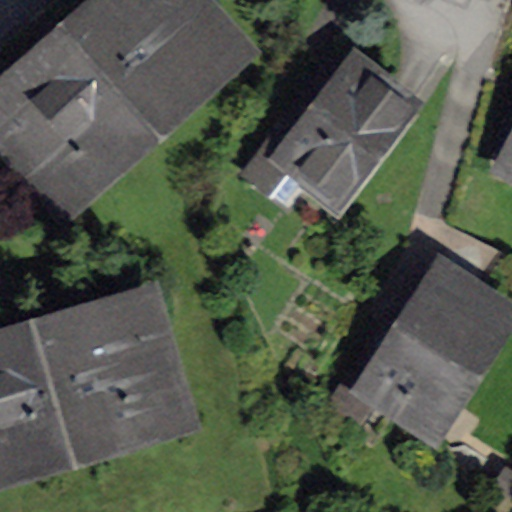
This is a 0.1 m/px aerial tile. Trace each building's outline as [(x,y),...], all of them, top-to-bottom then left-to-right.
[(0,152),(71,232),(267,59),(214,0),(93,0),(0,82),(0,152)] [(345,220),(430,106),(356,51),(283,150),(267,138),(239,176),(272,201),(289,178),(345,220)] [(511,188),(511,146),(494,178),(511,188)] [(446,453),(511,348),(511,308),(441,264),(357,397),(339,386),(326,407),(360,428),(373,408),(446,453)] [(0,493),(206,432),(162,283),(0,331),(0,493)] [(511,499),(511,472),(506,468),(493,488),(511,499)]
